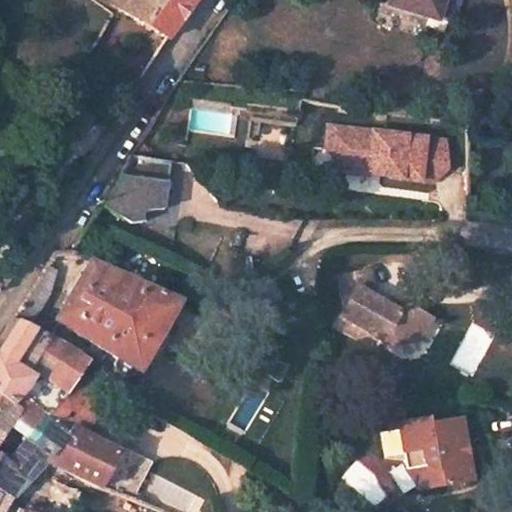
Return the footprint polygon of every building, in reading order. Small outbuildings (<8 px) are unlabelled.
[(116,5),(164,37),(187,5),(190,0),(113,0),(112,2),(116,5)] [(384,0),(383,5),(442,22),(448,0),(384,0)] [(83,141),(98,118),(68,99),(53,122),(83,141)] [(379,170),(429,177),(446,162),(444,136),(327,121),(325,142),(334,152),(349,154),(347,167),(367,170),(367,169),(369,158),(381,160),(379,170)] [(349,154),(334,152),(332,165),(347,167),(349,154)] [(166,205),(171,160),(132,154),(104,200),(101,204),(126,220),(142,218),(143,208),(166,205)] [(257,186),(263,193),(277,194),(285,189),(287,172),(288,160),(260,156),(258,169),(257,186)] [(381,160),(369,158),(367,169),(379,170),(381,160)] [(131,375),(134,368),(139,371),(147,356),(169,315),(177,302),(138,284),(142,278),(123,267),(113,273),(87,259),(85,261),(65,295),(51,318),(114,355),(110,362),(111,369),(124,376),(131,375)] [(0,354),(26,369),(38,356),(50,338),(28,325),(46,296),(49,292),(56,269),(46,262),(18,305),(11,315),(17,319),(10,331),(0,346),(0,354)] [(364,328),(390,343),(417,336),(429,315),(406,301),(397,304),(395,307),(373,294),(366,266),(337,273),(344,301),(333,320),(353,332),(363,330),(364,328)] [(0,511),(10,497),(47,457),(63,465),(101,483),(117,450),(69,423),(87,393),(72,379),(77,369),(82,359),(55,341),(50,338),(38,356),(50,364),(26,399),(18,394),(31,371),(26,369),(0,354),(0,511)] [(279,382),(288,366),(266,354),(257,370),(279,382)] [(415,419),(395,422),(396,427),(416,425),(415,419)] [(460,474),(439,477),(440,483),(467,479),(456,419),(450,420),(460,474)] [(415,484),(421,486),(440,483),(439,477),(460,474),(450,420),(416,425),(396,427),(378,430),(382,455),(401,458),(402,468),(405,472),(409,478),(412,481),(415,484)] [(281,469),(282,477),(292,477),(291,468),(281,469)] [(388,501),(390,511),(397,511),(403,511),(401,498),(388,501)]
